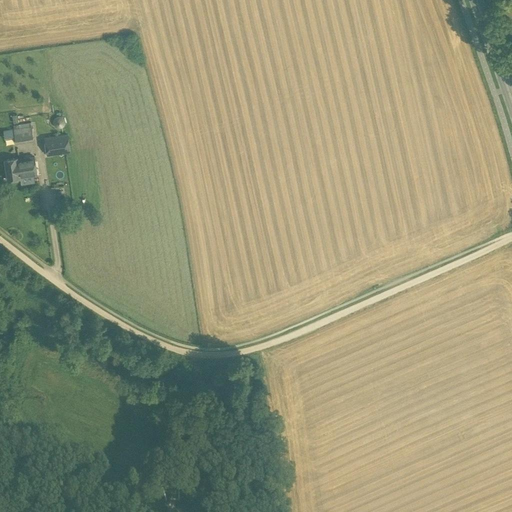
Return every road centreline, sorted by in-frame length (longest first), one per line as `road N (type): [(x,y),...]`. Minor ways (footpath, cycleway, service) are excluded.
road 1 (track): [(199,355),(255,349),(511,240)]
road 2 (track): [(0,237),(127,328),(199,355)]
road 3 (track): [(169,511),(199,355)]
